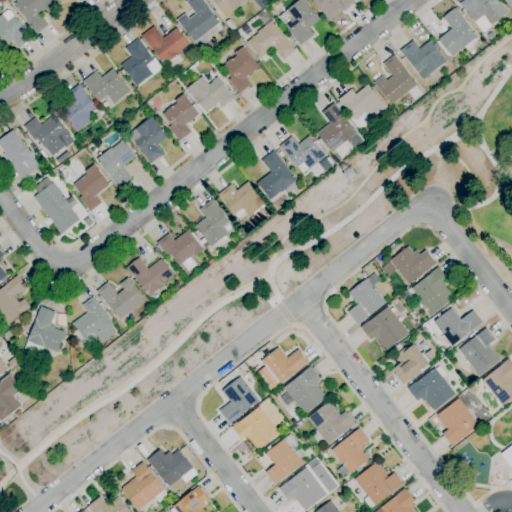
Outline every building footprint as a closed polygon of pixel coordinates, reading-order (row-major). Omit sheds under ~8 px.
[(37,34),(14,4),(17,2),(16,1),(17,0),(52,0),(58,7),(49,13),(45,8),(39,13),(48,25),(37,34)] [(200,49),(195,42),(194,43),(177,21),(185,14),(189,19),(195,14),(186,2),(188,0),(202,0),(208,7),(207,7),(219,23),(217,25),(221,30),(212,37),(208,32),(207,33),(212,40),(200,49)] [(249,0),(225,18),(212,0),(211,1),(210,0),(249,0)] [(301,46),(285,26),(278,17),(299,0),(303,0),(320,20),(308,29),(313,36),(301,46)] [(329,22),(311,0),(352,0),(355,3),(343,12),(343,11),(329,22)] [(483,33),(460,4),(465,0),(496,0),(507,14),(491,26),(492,27),(483,33)] [(511,8),(511,9),(503,0),(511,0),(511,8)] [(451,56),(438,39),(451,29),(443,18),(455,8),(477,37),(463,49),(462,47),(451,56)] [(2,49),(0,46),(0,16),(8,10),(22,28),(23,27),(32,38),(19,48),(12,40),(2,49)] [(232,31),(225,22),(229,19),(235,28),(232,31)] [(283,60),(273,48),(260,59),(247,43),(258,34),(257,32),(272,21),(295,50),(283,60)] [(172,68),(168,63),(164,66),(142,36),(154,27),(163,39),(176,28),(189,45),(178,53),(179,54),(176,56),(180,61),(172,68)] [(137,87),(121,66),(131,57),(125,49),(138,39),(147,51),(155,62),(148,67),(153,74),(137,87)] [(430,75),(424,68),(417,73),(400,51),(413,41),(420,49),(430,41),(446,62),(430,75)] [(239,94),(228,80),(230,79),(222,68),(225,65),(225,64),(231,59),(232,60),(236,56),(234,54),(242,47),(256,64),(257,64),(259,67),(245,78),(251,85),(239,94)] [(392,105),(374,83),(382,76),(386,82),(393,77),(383,65),(394,55),(405,69),(404,70),(416,85),(415,86),(422,94),(414,100),(407,92),(392,105)] [(114,104),(107,95),(99,102),(83,82),(96,72),(101,79),(113,69),(130,91),(114,104)] [(205,113),(186,89),(202,77),(209,85),(212,83),(212,82),(217,77),(229,92),(229,91),(235,98),(222,108),(217,103),(205,113)] [(77,133),(61,112),(72,103),(66,95),(79,85),(88,96),(87,97),(95,108),(89,113),(94,119),(77,133)] [(361,129),(338,100),(351,89),(355,95),(367,85),(371,89),(373,87),(377,92),(375,94),(386,109),(361,129)] [(179,142),(168,128),(171,125),(163,115),(166,112),(165,111),(171,106),(172,107),(176,104),(174,101),(183,94),(198,114),(185,125),(191,133),(179,142)] [(332,153),(317,134),(330,123),(322,113),(334,104),(345,117),(344,117),(363,142),(354,149),(347,140),(332,153)] [(48,158),(38,145),(40,144),(37,139),(35,141),(24,127),(35,118),(41,125),(54,115),(67,131),(71,135),(69,135),(74,142),(66,148),(65,147),(52,156),(48,158)] [(150,164),(134,143),(134,142),(128,135),(152,117),(168,138),(157,146),(163,154),(150,164)] [(21,181),(12,168),(14,167),(9,160),(7,161),(2,155),(4,153),(0,146),(0,139),(14,130),(22,142),(23,141),(41,167),(21,181)] [(302,173),(297,168),(296,169),(279,147),(292,137),(298,145),(309,136),(315,145),(317,143),(327,156),(309,170),(308,168),(302,173)] [(119,189),(96,159),(111,148),(112,149),(123,141),(136,157),(122,168),(132,179),(119,189)] [(59,165),(56,161),(68,151),(71,155),(59,165)] [(269,201),(257,184),(271,173),(261,161),(273,151),(297,181),(295,182),(298,186),(286,196),(283,192),(282,193),(281,191),(269,201)] [(90,212),(79,198),(82,196),(73,185),(87,174),(85,172),(94,165),(98,169),(97,170),(109,185),(95,196),(101,203),(90,212)] [(239,221),(218,195),(231,185),(236,191),(249,181),(253,187),(251,188),(264,205),(249,217),(247,215),(239,221)] [(61,235),(33,197),(53,183),(72,209),(71,209),(80,220),(61,235)] [(211,248),(195,227),(206,218),(199,209),(212,199),(221,211),(220,211),(228,222),(222,227),(227,235),(211,248)] [(227,232),(223,228),(228,224),(232,228),(227,232)] [(188,272),(182,264),(179,266),(170,255),(168,257),(157,243),(168,234),(174,242),(189,230),(191,233),(190,234),(203,251),(195,258),(193,255),(190,257),(197,266),(188,272)] [(408,285),(390,261),(408,247),(413,253),(416,250),(420,255),(426,251),(435,263),(408,285)] [(149,297),(126,268),(139,258),(148,270),(161,259),(173,276),(163,284),(164,285),(149,297)] [(432,315),(411,288),(438,267),(448,281),(443,285),(454,299),(432,315)] [(7,324),(0,314),(0,290),(6,286),(5,285),(17,275),(26,287),(15,296),(14,295),(13,296),(18,303),(24,299),(30,307),(7,324)] [(119,321),(96,291),(108,282),(117,295),(124,290),(119,284),(128,278),(134,285),(133,285),(145,301),(119,321)] [(357,325),(347,313),(356,306),(353,302),(354,301),(348,293),(366,279),(385,302),(357,325)] [(175,292),(172,288),(177,283),(181,287),(175,292)] [(82,349),(71,335),(78,330),(76,327),(75,328),(72,324),(87,313),(81,306),(93,297),(104,311),(103,312),(112,323),(111,327),(116,333),(100,344),(96,339),(82,349)] [(40,356),(24,350),(28,342),(26,341),(41,307),(55,313),(50,325),(55,327),(54,328),(65,333),(56,353),(44,347),(40,356)] [(387,351),(378,339),(376,341),(374,338),(370,341),(360,328),(388,307),(408,334),(387,351)] [(452,347),(441,333),(436,337),(428,327),(433,323),(451,308),(460,320),(473,311),(482,323),(452,347)] [(479,377),(458,350),(486,328),(495,340),(489,345),(500,360),(479,377)] [(8,339),(5,335),(11,330),(15,334),(8,339)] [(17,340),(13,337),(17,332),(21,334),(17,340)] [(398,352),(394,347),(399,344),(403,348),(398,352)] [(403,385),(394,375),(395,374),(392,370),(400,363),(395,357),(405,348),(407,350),(413,345),(420,354),(423,352),(425,354),(431,350),(437,357),(403,385)] [(279,385),(261,362),(278,348),(287,359),(298,350),(308,364),(295,374),(295,373),(279,385)] [(511,399),(502,407),(481,380),(509,359),(511,362),(511,399)] [(433,412),(425,401),(423,402),(421,399),(417,402),(407,389),(434,368),(435,369),(439,366),(445,374),(442,377),(455,395),(433,412)] [(304,415),(283,388),(310,367),(320,380),(317,382),(319,385),(317,387),(326,398),(304,415)] [(1,423),(0,421),(0,382),(10,375),(22,390),(13,397),(16,400),(17,399),(21,405),(6,417),(7,418),(1,423)] [(230,425),(219,411),(230,403),(221,392),(240,377),(259,401),(242,414),(243,415),(230,425)] [(474,393),(470,388),(473,385),(478,390),(474,393)] [(452,447),(442,434),(448,430),(437,416),(458,399),(479,426),(452,447)] [(328,445),(321,436),(316,441),(311,435),(317,431),(307,419),(329,402),(340,416),(346,412),(356,425),(350,430),(349,429),(328,445)] [(258,451),(247,436),(241,441),(231,428),(238,422),(239,423),(258,407),(279,433),(258,451)] [(350,474),(331,451),(359,428),(368,440),(360,448),(363,452),(362,453),(368,460),(350,474)] [(275,485),(265,473),(274,466),(271,461),(272,461),(266,453),(284,439),(303,463),(275,485)] [(511,468),(501,455),(511,446),(511,468)] [(307,456),(304,452),(309,448),(312,452),(307,456)] [(169,487),(147,460),(159,450),(164,456),(169,452),(172,455),(178,450),(197,474),(186,484),(181,478),(169,487)] [(138,511),(121,489),(136,478),(131,471),(143,462),(164,490),(164,491),(167,496),(159,503),(155,498),(138,511)] [(370,509),(363,500),(368,497),(354,480),(376,463),(388,478),(394,473),(403,484),(375,506),(374,506),(370,509)] [(305,511),(296,501),(295,502),(292,499),(289,502),(279,489),(306,468),(327,495),(305,511)] [(170,511),(173,508),(173,507),(198,487),(210,502),(209,503),(206,500),(203,503),(205,506),(202,509),(204,511),(170,511)] [(375,511),(404,489),(414,502),(410,505),(413,508),(412,509),(414,511),(375,511)] [(90,511),(87,507),(100,497),(105,503),(109,499),(112,503),(119,498),(128,510),(130,508),(133,511),(90,511)] [(315,511),(330,500),(339,511),(315,511)]
